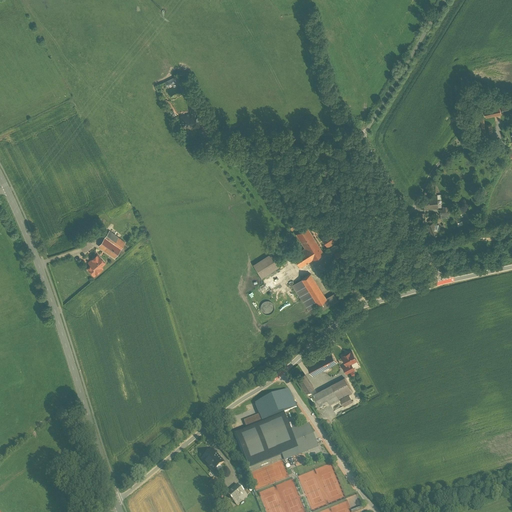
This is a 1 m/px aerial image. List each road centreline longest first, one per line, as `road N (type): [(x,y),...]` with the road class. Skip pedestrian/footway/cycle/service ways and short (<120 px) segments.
road 1 (tertiary): [(6,189),(116,503)]
road 2 (residential): [(445,0),(363,137),(444,282)]
road 3 (unclassified): [(116,503),(216,417),(281,375)]
road 4 (unclassified): [(281,375),(362,306),(444,282)]
road 5 (residential): [(379,511),(281,375)]
